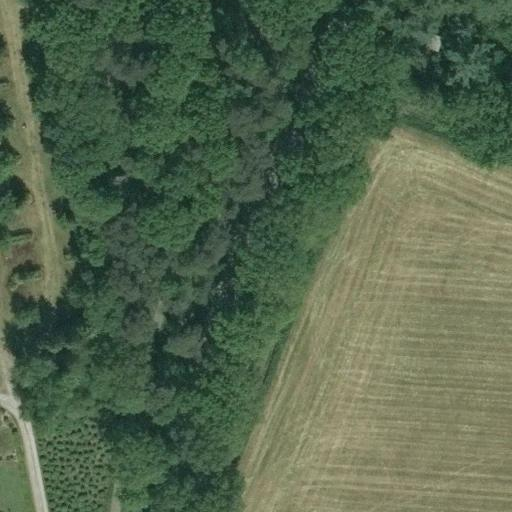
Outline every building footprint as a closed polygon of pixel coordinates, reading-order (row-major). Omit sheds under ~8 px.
[(436,47),(440,35),(424,29),(420,41),(436,47)] [(0,114),(16,108),(11,95),(0,98),(0,114)] [(0,134),(0,148),(18,149),(19,135),(0,134)] [(18,274),(29,272),(24,251),(14,253),(18,274)] [(77,348),(38,358),(42,376),(81,366),(77,348)]
